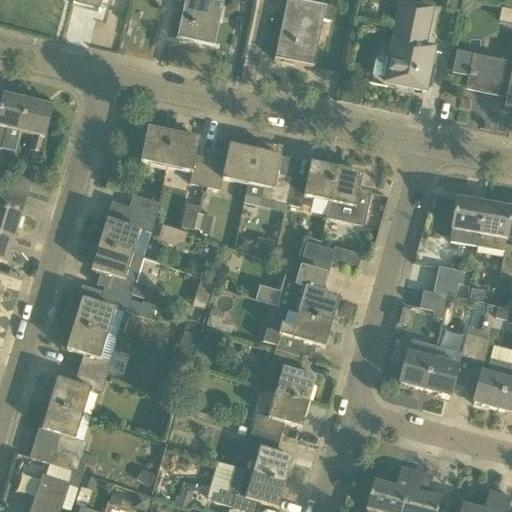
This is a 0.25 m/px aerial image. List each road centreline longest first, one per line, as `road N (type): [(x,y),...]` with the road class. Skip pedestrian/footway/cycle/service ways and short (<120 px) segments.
road 1 (residential): [(0,430),(106,79)]
road 2 (residential): [(428,148),(106,79)]
road 3 (residential): [(353,409),(428,148)]
road 4 (residential): [(511,454),(353,409)]
